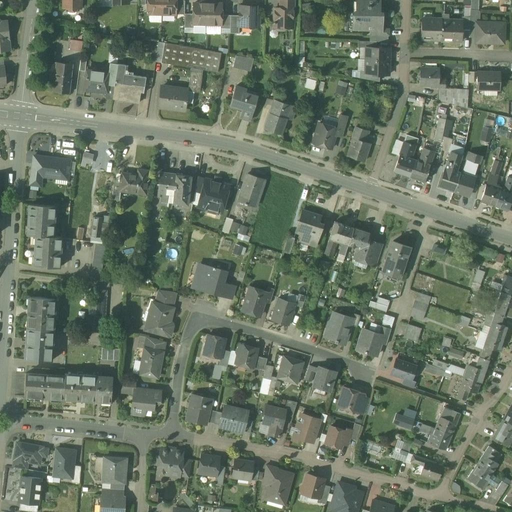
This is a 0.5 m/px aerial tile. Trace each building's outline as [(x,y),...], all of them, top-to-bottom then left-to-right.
[(80,0),(63,0),(63,8),(81,8),(80,0)] [(161,0),(147,0),(147,14),(161,14),(161,0)] [(175,0),(161,0),(161,14),(175,14),(176,0),(175,0)] [(184,0),(176,0),(175,14),(184,14),(184,0)] [(293,0),(280,0),(281,8),(293,9),(293,0)] [(365,0),(356,0),(356,12),(379,13),(379,2),(379,1),(365,0)] [(207,4),(193,3),(193,14),(193,24),(194,24),(207,24),(207,4)] [(221,4),(207,4),(207,24),(221,25),(221,15),(221,4)] [(255,6),(239,5),(239,16),(238,27),(239,27),(258,27),(258,16),(255,16),(255,6)] [(281,8),(274,8),(274,22),(273,22),(273,24),(274,24),(274,27),(275,27),(278,30),(283,30),(286,28),(292,28),(292,22),(294,21),(294,17),(293,16),(293,9),(281,8)] [(356,12),(351,12),(350,21),(355,21),(355,25),(366,26),(366,29),(370,29),(382,29),(382,28),(382,13),(356,12)] [(193,14),(184,14),(184,28),(193,28),(194,24),(193,24),(193,14)] [(230,15),(221,15),(221,25),(220,28),(230,29),(230,15)] [(239,16),(230,15),(230,29),(230,33),(239,34),(239,27),(238,27),(239,16)] [(470,17),(462,16),(461,20),(462,20),(462,30),(470,30),(470,26),(470,17)] [(442,19),(421,18),(421,39),(441,40),(442,20),(442,19)] [(461,20),(442,20),(441,40),(441,41),(461,41),(462,30),(462,20),(461,20)] [(0,47),(1,48),(4,51),(8,50),(10,48),(10,44),(9,43),(6,21),(1,22),(0,21),(0,47)] [(477,22),(476,22),(476,26),(475,42),(503,43),(503,23),(477,22)] [(389,28),(382,28),(382,29),(370,29),(370,35),(389,36),(389,28)] [(83,41),(71,40),(70,50),(81,51),(83,41)] [(159,42),(156,61),(161,62),(164,43),(159,42)] [(221,53),(164,43),(161,62),(192,68),(203,70),(217,72),(221,53)] [(376,48),(366,47),(366,48),(366,59),(389,60),(389,48),(376,48)] [(254,58),(236,55),(233,67),(250,71),(254,58)] [(389,60),(366,59),(365,73),(373,73),(373,74),(388,75),(389,60)] [(73,65),(57,63),(55,75),(72,77),(73,65)] [(117,64),(110,63),(108,72),(109,72),(107,85),(114,86),(117,64)] [(126,65),(117,64),(114,86),(120,86),(121,83),(123,83),(124,74),(126,65)] [(203,70),(192,68),(188,91),(199,92),(203,70)] [(439,68),(420,68),(420,84),(431,84),(431,83),(438,83),(438,88),(444,88),(445,79),(439,78),(439,68)] [(95,92),(98,71),(87,70),(84,90),(95,92)] [(98,71),(95,92),(107,93),(107,85),(109,72),(108,72),(98,71)] [(500,72),(477,71),(477,89),(499,90),(500,72)] [(146,78),(124,74),(123,83),(121,83),(120,86),(119,98),(130,99),(129,102),(137,103),(137,104),(138,104),(140,91),(143,92),(143,93),(144,93),(146,78)] [(72,77),(55,75),(53,93),(70,94),(72,77)] [(314,88),(316,79),(306,77),(304,86),(314,88)] [(345,96),(348,83),(338,80),(334,93),(345,96)] [(107,85),(107,93),(106,98),(112,99),(114,86),(107,85)] [(120,86),(114,86),(112,99),(119,99),(119,98),(120,86)] [(187,90),(161,86),(158,106),(185,110),(187,90)] [(246,89),(236,86),(230,104),(243,108),(240,117),(250,120),(257,97),(245,93),(246,89)] [(438,88),(437,88),(436,100),(467,108),(468,89),(444,88),(438,88)] [(408,93),(406,102),(421,106),(423,96),(408,93)] [(298,108),(274,100),(265,128),(281,134),(284,124),(287,125),(289,120),(286,119),(288,113),(296,116),(298,108)] [(348,117),(340,115),(336,128),(337,128),(336,132),(343,134),(348,117)] [(446,119),(439,118),(434,140),(441,142),(443,136),(446,119)] [(371,124),(356,119),(353,126),(356,127),(356,126),(369,131),(371,124)] [(336,128),(319,123),(313,143),(322,145),(322,146),(331,149),(336,132),(337,128),(336,128)] [(494,128),(483,125),(480,138),(491,140),(494,128)] [(356,127),(352,138),(353,138),(347,156),(364,161),(370,144),(365,142),(369,131),(356,126),(356,127)] [(453,140),(443,136),(441,142),(445,143),(442,150),(449,152),(453,140)] [(404,141),(394,171),(409,176),(415,160),(410,159),(415,145),(404,141)] [(423,148),(418,161),(415,160),(409,176),(424,181),(434,152),(423,148)] [(450,152),(439,186),(454,191),(460,173),(459,173),(459,172),(456,171),(462,155),(450,152)] [(480,156),(468,152),(466,160),(478,163),(480,156)] [(71,159),(32,154),(28,186),(42,187),(43,178),(68,181),(71,159)] [(92,155),(85,154),(82,166),(86,167),(87,164),(90,165),(92,155)] [(487,183),(494,185),(502,162),(494,160),(490,173),(487,183)] [(137,174),(122,172),(121,182),(122,182),(121,191),(131,193),(132,188),(146,189),(148,176),(147,175),(147,171),(138,170),(137,174)] [(176,174),(161,172),(157,197),(160,197),(159,202),(162,203),(161,206),(167,207),(167,203),(167,202),(168,194),(173,195),(176,174)] [(474,178),(460,173),(454,191),(468,196),(474,178)] [(191,176),(176,174),(173,195),(172,204),(187,206),(191,176)] [(264,180),(246,174),(238,200),(255,206),(264,180)] [(229,185),(198,176),(194,191),(203,193),(199,205),(222,211),(229,185)] [(504,188),(500,187),(494,205),(508,209),(511,195),(511,178),(507,177),(504,188)] [(121,182),(114,181),(112,199),(120,200),(121,191),(122,182),(121,182)] [(494,185),(487,183),(481,200),(494,205),(500,187),(494,185)] [(55,206),(29,205),(27,235),(35,236),(53,236),(55,206)] [(320,217),(302,212),(296,231),(302,233),(300,241),(316,246),(322,227),(318,226),(320,217)] [(103,219),(93,218),(91,236),(101,237),(102,226),(103,219)] [(240,224),(233,221),(229,231),(237,234),(240,224)] [(343,225),(335,222),(329,238),(337,241),(341,242),(343,235),(340,234),(343,225)] [(250,227),(240,224),(237,234),(246,237),(250,227)] [(353,228),(343,225),(340,234),(343,235),(341,242),(343,243),(348,245),(353,228)] [(372,234),(353,228),(348,245),(347,246),(358,249),(355,258),(367,262),(374,242),(369,241),(372,234)] [(53,236),(35,236),(34,266),(59,268),(61,237),(53,236)] [(101,237),(91,236),(90,242),(95,243),(105,244),(106,244),(107,238),(101,237)] [(287,236),(283,252),(290,254),(295,239),(287,236)] [(337,241),(329,238),(324,253),(332,255),(337,241)] [(382,245),(374,242),(367,262),(376,265),(382,245)] [(409,247),(393,242),(387,261),(386,261),(383,272),(399,278),(409,247)] [(105,244),(95,243),(90,280),(100,282),(105,244)] [(247,247),(234,243),(231,254),(244,258),(247,247)] [(342,246),(339,254),(344,255),(347,246),(348,245),(343,243),(342,246)] [(445,248),(434,244),(432,250),(443,254),(445,248)] [(329,263),(319,260),(317,266),(327,269),(329,263)] [(226,271),(213,268),(212,271),(197,267),(195,275),(198,276),(195,289),(205,291),(205,290),(211,292),(210,293),(211,293),(211,291),(220,294),(219,295),(220,295),(223,283),(226,271)] [(484,272),(477,270),(473,282),(480,284),(484,272)] [(511,277),(505,275),(502,285),(504,286),(502,291),(511,294),(511,277)] [(480,284),(473,282),(471,288),(478,290),(480,284)] [(234,286),(223,283),(220,295),(231,298),(234,286)] [(267,292),(250,287),(243,311),(260,316),(264,302),(267,292)] [(274,289),(268,288),(267,292),(264,302),(270,304),(274,289)] [(107,291),(96,290),(95,301),(107,302),(107,291)] [(173,292),(159,290),(156,303),(172,307),(176,293),(173,292)] [(511,294),(502,291),(498,303),(507,306),(511,307),(511,294)] [(430,296),(418,292),(415,300),(427,304),(430,296)] [(306,296),(299,294),(296,303),(295,305),(302,308),(306,296)] [(55,299),(30,297),(28,328),(53,330),(55,299)] [(296,303),(278,298),(271,320),(289,326),(295,305),(296,303)] [(391,302),(381,299),(378,310),(388,313),(391,302)] [(427,304),(415,300),(410,315),(422,319),(427,304)] [(107,302),(95,301),(94,324),(105,324),(107,302)] [(156,303),(153,302),(152,303),(156,304),(151,322),(147,321),(145,330),(166,336),(173,308),(172,307),(156,303)] [(507,306),(498,303),(495,312),(504,315),(507,306)] [(353,318),(335,312),(331,323),(330,322),(330,323),(333,324),(328,338),(336,341),(335,343),(337,343),(338,342),(345,345),(352,325),(354,318),(353,318)] [(495,312),(494,312),(492,319),(493,319),(491,322),(500,325),(504,315),(495,312)] [(361,315),(355,313),(353,318),(354,318),(352,325),(357,327),(361,315)] [(381,324),(391,326),(393,315),(383,313),(381,324)] [(470,318),(462,316),(459,324),(467,326),(470,318)] [(487,317),(482,331),(504,338),(507,328),(500,325),(491,322),(493,319),(492,319),(487,317)] [(421,329),(408,325),(403,337),(415,341),(417,335),(419,336),(421,329)] [(391,329),(381,326),(379,333),(382,334),(381,339),(382,339),(387,341),(391,329)] [(53,330),(28,328),(26,360),(51,362),(53,330)] [(379,333),(364,328),(357,350),(364,352),(366,353),(366,352),(377,356),(382,339),(381,339),(382,334),(379,333)] [(482,331),(480,331),(475,346),(482,348),(480,356),(480,357),(488,359),(492,348),(500,351),(504,338),(482,331)] [(119,334),(109,333),(108,348),(118,349),(119,334)] [(225,339),(208,335),(203,354),(220,358),(221,358),(223,350),(225,339)] [(160,340),(148,337),(147,345),(155,347),(159,347),(160,340)] [(451,340),(444,338),(442,345),(449,347),(451,340)] [(257,348),(240,344),(239,348),(236,350),(236,352),(237,354),(235,364),(244,366),(246,369),(250,370),(253,368),(256,356),(257,348)] [(108,348),(102,348),(102,359),(119,361),(120,349),(118,349),(108,348)] [(463,352),(451,348),(448,355),(461,359),(463,352)] [(154,351),(146,349),(141,374),(157,377),(162,352),(154,351)] [(230,352),(223,350),(221,358),(220,358),(218,365),(227,367),(230,352)] [(304,362),(285,355),(277,377),(297,384),(304,362)] [(267,359),(256,356),(253,368),(264,370),(266,365),(267,359)] [(488,359),(480,357),(476,368),(485,371),(488,359)] [(416,366),(396,359),(390,374),(411,381),(416,366)] [(447,364),(434,359),(432,365),(435,366),(445,370),(447,364)] [(274,367),(266,365),(264,370),(263,378),(271,380),(274,367)] [(476,368),(468,365),(464,376),(481,382),(485,371),(476,368)] [(318,368),(309,366),(304,380),(314,383),(318,368)] [(335,371),(319,366),(314,383),(313,386),(326,389),(329,390),(335,371)] [(445,370),(435,366),(433,372),(443,375),(445,370)] [(65,376),(26,373),(25,396),(63,399),(65,376)] [(96,376),(65,374),(65,376),(63,399),(95,401),(96,376)] [(113,377),(96,376),(95,401),(111,402),(113,377)] [(481,382),(464,376),(460,388),(469,391),(477,394),(481,382)] [(271,380),(263,378),(259,393),(267,395),(271,380)] [(135,381),(118,380),(118,392),(134,393),(134,387),(135,387),(135,381)] [(350,386),(346,385),(342,387),(341,390),(342,392),(337,405),(357,412),(362,397),(363,393),(351,390),(350,386)] [(326,389),(313,386),(311,393),(324,397),(326,389)] [(135,387),(134,387),(134,393),(133,406),(133,407),(133,414),(146,415),(146,407),(155,408),(155,400),(160,401),(161,389),(135,387)] [(469,391),(460,388),(456,398),(466,401),(469,391)] [(207,397),(192,394),(186,420),(206,424),(206,422),(209,410),(210,406),(206,405),(207,397)] [(368,400),(362,397),(357,412),(364,414),(368,400)] [(297,402),(287,400),(285,409),(285,410),(284,415),(292,417),(297,402)] [(511,403),(503,420),(511,424),(511,403)] [(285,409),(266,405),(262,423),(270,425),(268,434),(279,437),(284,415),(285,410),(285,409)] [(248,412),(224,407),(222,413),(220,425),(219,426),(244,432),(248,412)] [(460,414),(443,407),(435,428),(451,435),(452,434),(460,414)] [(416,412),(406,409),(404,417),(413,420),(416,412)] [(217,411),(209,410),(206,422),(214,424),(217,411)] [(222,413),(217,411),(214,424),(220,425),(222,413)] [(320,419),(302,414),(300,422),(299,425),(316,431),(320,419)] [(404,417),(396,414),(393,423),(410,429),(413,420),(404,417)] [(511,424),(503,420),(493,439),(501,444),(506,435),(511,437),(511,424)] [(361,425),(354,423),(352,430),(353,430),(350,439),(356,440),(361,425)] [(435,428),(422,424),(419,431),(430,435),(431,433),(432,434),(435,428)] [(316,431),(299,425),(298,429),(295,437),(312,442),(316,431)] [(345,431),(330,426),(325,443),(328,444),(330,448),(334,449),(337,447),(341,448),(344,437),(350,439),(353,430),(352,430),(346,428),(345,431)] [(451,435),(435,428),(432,434),(431,433),(430,435),(427,443),(445,450),(452,434),(451,435)] [(391,438),(388,444),(394,446),(397,440),(391,438)] [(411,445),(397,439),(395,447),(408,453),(411,445)] [(421,442),(413,439),(411,444),(419,448),(421,442)] [(43,447),(17,442),(13,460),(14,460),(28,463),(28,462),(35,463),(36,458),(40,459),(41,456),(47,457),(48,449),(43,448),(43,447)] [(489,446),(476,464),(491,474),(498,464),(491,459),(496,451),(489,446)] [(408,453),(395,447),(391,457),(409,463),(412,454),(408,453)] [(75,450),(56,448),(53,474),(59,475),(59,477),(71,478),(72,478),(73,465),(75,450)] [(182,452),(161,449),(160,457),(156,457),(155,464),(158,465),(157,473),(179,476),(179,475),(181,460),(182,452)] [(219,458),(201,455),(199,473),(215,475),(216,475),(218,466),(219,458)] [(442,466),(425,461),(426,460),(418,457),(416,464),(423,467),(421,475),(437,480),(442,466)] [(126,459),(104,458),(102,482),(110,482),(124,483),(125,483),(126,459)] [(28,463),(14,460),(13,467),(26,470),(28,463)] [(191,461),(181,460),(179,475),(189,476),(191,461)] [(253,463),(235,460),(232,477),(250,479),(252,467),(253,463)] [(476,464),(467,478),(484,489),(488,483),(495,487),(500,480),(491,474),(476,464)] [(81,466),(73,465),(72,478),(71,478),(71,483),(79,484),(81,466)] [(292,474),(276,470),(277,468),(266,465),(263,485),(267,486),(267,488),(269,492),(267,499),(284,504),(292,474)] [(225,467),(218,466),(216,475),(215,475),(214,483),(222,484),(225,467)] [(259,468),(252,467),(250,479),(257,481),(259,468)] [(324,479),(307,474),(304,485),(301,486),(300,490),(302,492),(301,493),(318,498),(319,498),(322,484),(324,479)] [(41,478),(21,476),(19,502),(20,502),(38,504),(41,478)] [(502,481),(495,493),(501,496),(508,485),(502,481)] [(333,501),(332,502),(335,503),(340,505),(345,488),(346,485),(338,482),(334,495),(333,501)] [(330,487),(322,484),(319,498),(318,498),(317,502),(325,504),(327,499),(328,493),(330,487)] [(110,489),(102,488),(102,496),(123,498),(124,490),(110,489)] [(352,490),(345,488),(340,505),(335,503),(334,507),(336,510),(337,510),(336,511),(356,511),(362,493),(352,490)] [(102,496),(101,496),(100,511),(123,511),(124,498),(123,498),(102,496)] [(391,511),(393,507),(373,501),(370,511),(369,511),(391,511)] [(36,511),(38,504),(20,502),(19,510),(36,511)]
